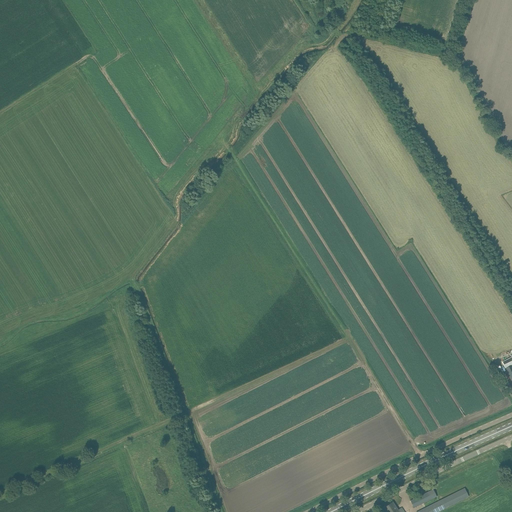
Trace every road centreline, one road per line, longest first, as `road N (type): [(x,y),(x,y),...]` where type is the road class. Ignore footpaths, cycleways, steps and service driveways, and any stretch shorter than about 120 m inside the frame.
road 1 (track): [(348,338),(0,496)]
road 2 (track): [(348,338),(219,136)]
road 3 (unclassified): [(308,511),(511,414)]
road 4 (primary): [(330,511),(511,425)]
road 5 (unclassified): [(356,511),(511,436)]
road 6 (track): [(420,455),(348,338)]
